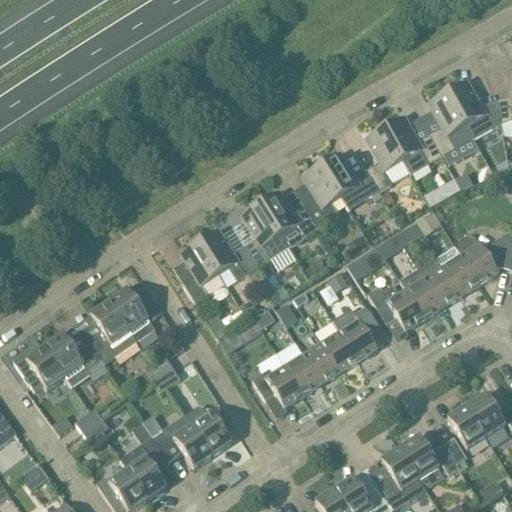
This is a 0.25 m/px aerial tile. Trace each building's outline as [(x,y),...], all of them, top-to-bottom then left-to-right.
[(466,89),(448,99),(473,144),(483,138),(500,129),(496,105),(479,111),(466,89)] [(473,144),(448,99),(429,110),(441,132),(429,139),(441,161),(463,149),(473,144)] [(511,99),(496,105),(500,129),(510,125),(511,125),(511,99)] [(404,124),(385,134),(402,165),(402,166),(408,178),(409,179),(420,173),(441,161),(429,139),(416,146),(404,124)] [(379,167),(366,174),(379,196),(391,189),(391,188),(408,178),(402,166),(402,165),(385,134),(366,145),(379,167)] [(340,160),(321,172),(340,202),(349,215),(359,209),(379,196),(366,174),(353,182),(340,160)] [(331,208),(340,202),(321,172),(303,183),(317,205),(305,213),(318,234),(339,220),(331,208)] [(289,214),(308,208),(302,190),(283,196),(289,214)] [(279,199),(260,210),(288,253),(306,242),(318,234),(305,213),(293,221),(279,199)] [(257,272),(288,253),(260,210),(242,222),(256,243),(244,251),(257,272)] [(441,230),(433,216),(415,227),(424,241),(441,230)] [(218,237),(200,249),(219,279),(228,273),(236,285),(257,272),(244,251),(231,258),(218,237)] [(459,259),(479,290),(498,278),(495,274),(499,272),(511,275),(511,271),(511,239),(507,238),(482,254),(479,247),(477,248),(474,242),(466,240),(458,246),(456,253),(460,259),(459,259)] [(368,249),(362,239),(347,248),(353,258),(368,249)] [(219,279),(200,249),(181,260),(195,281),(182,289),(196,311),(209,302),(201,290),(219,279)] [(455,251),(436,262),(441,271),(460,301),(479,290),(459,259),(460,259),(456,253),(455,251)] [(428,268),(418,274),(423,283),(442,313),(460,301),(441,271),(436,262),(428,268)] [(418,274),(399,286),(405,294),(424,325),(442,313),(423,283),(418,274)] [(348,289),(340,277),(328,285),(336,297),(348,289)] [(424,325),(405,294),(398,298),(393,290),(382,296),(379,292),(367,299),(386,329),(396,323),(405,337),(424,325)] [(108,307),(136,347),(155,335),(147,325),(126,294),(108,307)] [(308,304),(304,297),(293,305),(297,311),(308,304)] [(136,347),(108,307),(90,320),(103,339),(99,342),(97,339),(87,346),(101,366),(103,370),(114,363),(136,347)] [(287,308),(276,315),(281,324),(292,317),(287,308)] [(339,336),(338,336),(358,366),(377,354),(371,346),(382,339),(364,312),(354,318),(351,313),(332,325),(339,336)] [(273,327),(265,315),(253,323),(261,334),(273,327)] [(229,338),(216,317),(205,324),(218,346),(229,338)] [(338,336),(320,348),(339,378),(358,366),(338,336)] [(62,339),(44,352),(65,382),(66,382),(72,392),(90,379),(87,375),(101,366),(87,346),(77,353),(79,356),(75,358),(62,339)] [(320,348),(302,359),(321,389),(339,378),(320,348)] [(30,354),(13,366),(25,383),(24,384),(24,385),(26,384),(28,387),(27,388),(28,389),(29,389),(34,396),(43,390),(46,395),(65,382),(44,352),(34,359),(30,354)] [(302,359),(283,371),(303,401),(321,389),(302,359)] [(146,377),(153,387),(173,375),(167,364),(146,377)] [(303,401),(283,371),(272,378),(269,374),(252,385),(265,406),(275,400),(284,413),(303,401)] [(173,375),(153,387),(159,398),(180,385),(173,375)] [(485,400),(466,412),(485,443),(504,431),(485,400)] [(511,411),(510,407),(499,414),(511,434),(511,411)] [(184,421),(212,461),(230,448),(210,418),(205,412),(197,412),(184,421)] [(466,455),(485,443),(466,412),(447,424),(466,455)] [(75,428),(82,438),(101,424),(94,414),(75,428)] [(0,453),(18,441),(0,415),(0,453)] [(193,474),(212,461),(184,421),(152,443),(168,467),(182,457),(193,474)] [(101,424),(82,438),(89,448),(108,434),(101,424)] [(399,454),(419,485),(438,473),(418,442),(409,447),(403,446),(401,452),(399,454)] [(160,472),(168,467),(152,443),(120,465),(126,475),(147,505),(165,493),(157,481),(162,477),(160,472)] [(453,443),(443,449),(456,470),(466,463),(453,443)] [(459,474),(456,470),(443,449),(433,456),(448,480),(459,474)] [(387,485),(377,491),(390,511),(398,511),(425,495),(419,485),(399,454),(380,465),(385,472),(380,475),(387,485)] [(17,480),(27,494),(44,483),(34,468),(17,480)] [(136,511),(147,505),(126,475),(109,486),(107,483),(103,483),(96,489),(111,511),(118,511),(123,509),(124,511),(136,511)] [(335,494),(333,495),(344,511),(390,511),(377,491),(368,497),(363,489),(358,492),(352,483),(342,489),(335,489),(335,494)] [(0,505),(8,499),(4,493),(0,495),(0,505)] [(317,511),(344,511),(333,495),(314,507),(317,511)]
